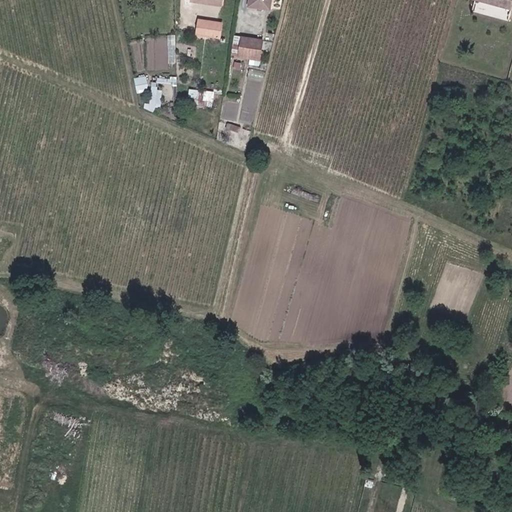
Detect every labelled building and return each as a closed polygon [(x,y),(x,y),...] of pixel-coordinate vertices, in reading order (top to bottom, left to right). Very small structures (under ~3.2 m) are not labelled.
[(249,0),(248,6),(269,9),(270,0),(249,0)] [(507,19),(511,7),(485,0),(471,0),(469,9),(507,19)] [(197,34),(220,37),(222,23),(199,20),(197,34)] [(243,38),(240,56),(259,59),(262,41),(243,38)] [(152,107),(162,106),(162,87),(152,87),(152,107)] [(214,106),(215,90),(190,88),(189,104),(214,106)]
